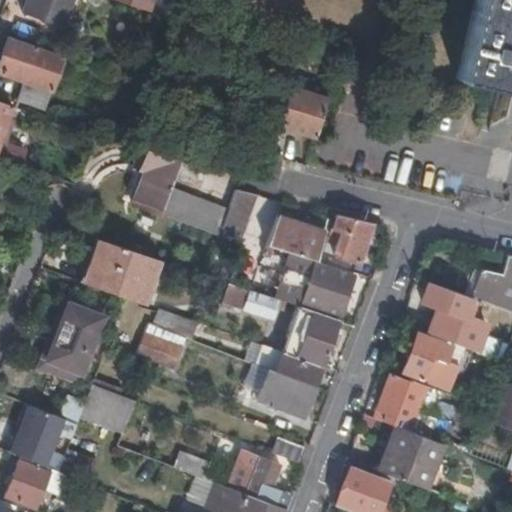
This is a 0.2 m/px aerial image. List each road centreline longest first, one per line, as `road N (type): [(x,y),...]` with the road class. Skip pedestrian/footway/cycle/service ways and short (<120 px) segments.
road 1 (residential): [(412,213),(299,511)]
road 2 (residential): [(288,183),(412,213)]
